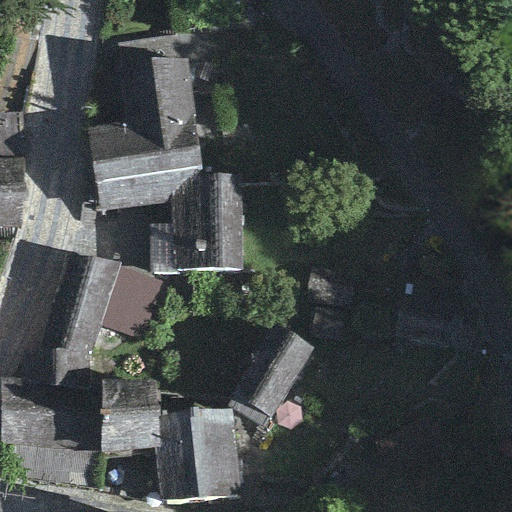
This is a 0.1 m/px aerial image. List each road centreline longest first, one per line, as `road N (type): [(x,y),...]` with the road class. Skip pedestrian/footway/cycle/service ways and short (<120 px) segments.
road 1 (residential): [(294,0),(452,216),(490,294),(511,369)]
road 2 (residential): [(78,0),(51,190),(32,262),(0,329)]
